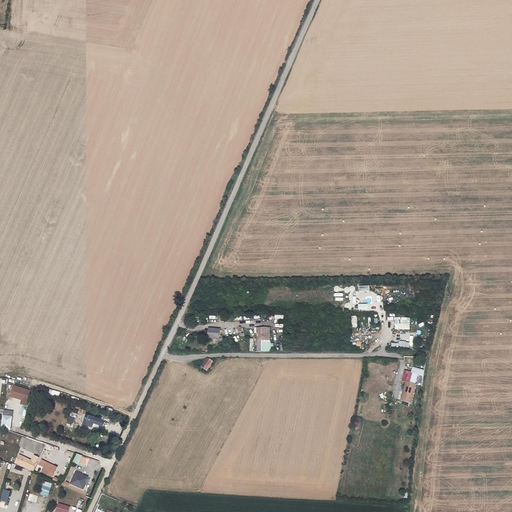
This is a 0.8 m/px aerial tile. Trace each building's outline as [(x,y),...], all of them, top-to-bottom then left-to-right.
[(394,330),(410,330),(410,317),(394,317),(394,330)] [(271,329),(258,329),(258,352),(270,352),(271,329)] [(210,338),(220,339),(221,331),(211,330),(210,338)] [(208,372),(213,363),(208,359),(202,368),(208,372)] [(407,383),(417,385),(420,375),(413,373),(406,371),(403,381),(407,383)] [(417,385),(407,383),(402,401),(412,404),(417,385)] [(26,405),(30,391),(14,386),(10,396),(21,399),(20,403),(26,405)] [(69,416),(68,422),(74,424),(77,410),(73,409),(71,416),(69,416)] [(3,416),(1,428),(10,430),(12,417),(3,416)] [(101,422),(88,417),(85,423),(99,427),(101,422)] [(63,456),(70,459),(73,453),(66,450),(63,456)] [(79,465),(82,457),(77,455),(73,462),(79,465)] [(33,470),(38,458),(34,456),(32,461),(21,456),(18,463),(33,470)] [(86,466),(88,460),(83,457),(80,463),(86,466)] [(53,476),(55,470),(52,469),(53,465),(46,462),(42,471),(53,476)] [(82,489),(85,482),(80,480),(81,477),(82,476),(76,473),(71,484),(76,486),(75,488),(79,490),(80,488),(82,489)] [(50,493),(53,484),(45,482),(42,491),(50,493)] [(0,501),(7,503),(10,492),(4,490),(0,501)] [(36,502),(38,495),(29,494),(28,501),(36,502)] [(69,511),(71,507),(68,506),(59,503),(57,511),(60,511),(69,511)]
